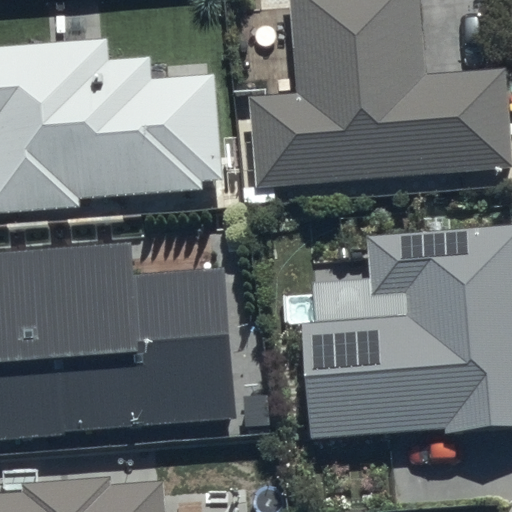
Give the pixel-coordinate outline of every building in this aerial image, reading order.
[(428,77),(422,0),(289,0),(297,95),(254,98),(261,189),(511,169),(511,152),(506,71),(428,77)] [(111,41),(0,47),(0,211),(80,207),(79,198),(206,191),(206,183),(224,182),(218,78),(157,81),(155,57),(112,59),(111,41)] [(407,319),(305,326),(313,439),(447,430),(448,436),(511,431),(511,226),(367,237),(372,301),(406,298),(407,319)] [(134,243),(0,254),(0,444),(240,424),(226,270),(137,277),(134,243)] [(26,496),(0,497),(0,511),(165,511),(164,487),(112,490),(112,484),(26,489),(26,496)]
